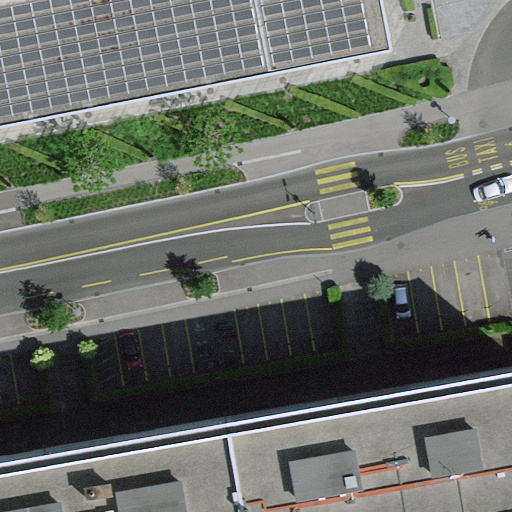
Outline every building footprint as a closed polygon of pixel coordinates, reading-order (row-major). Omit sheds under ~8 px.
[(0,0),(0,125),(394,49),(385,0),(0,0)] [(374,382),(398,511),(511,511),(511,386),(507,359),(374,382)] [(398,511),(374,382),(229,407),(248,511),(398,511)] [(248,511),(229,407),(78,433),(93,511),(248,511)] [(0,511),(93,511),(78,433),(0,446),(0,511)]
